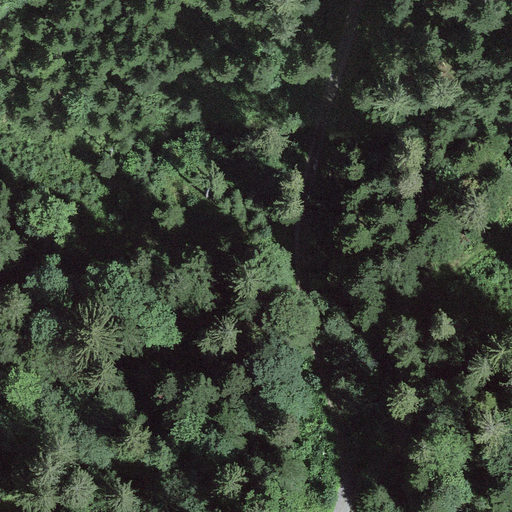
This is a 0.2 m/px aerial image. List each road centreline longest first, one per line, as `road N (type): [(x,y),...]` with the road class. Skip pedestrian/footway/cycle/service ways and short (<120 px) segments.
road 1 (track): [(343,506),(337,422),(307,314),(300,219),(354,0)]
road 2 (track): [(511,230),(399,319),(381,371),(371,451),(343,506)]
